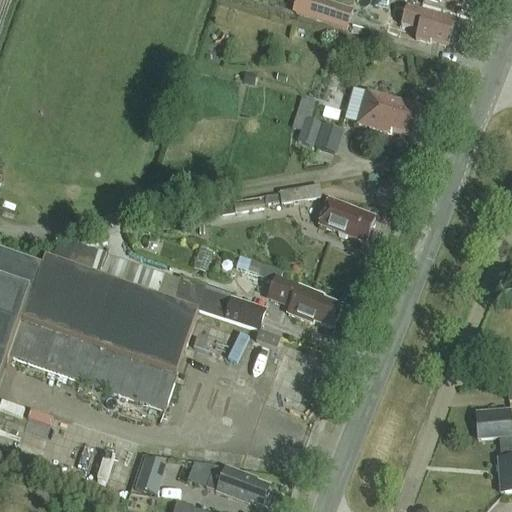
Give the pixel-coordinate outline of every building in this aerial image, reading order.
[(348,33),(353,14),(322,5),(323,0),(298,0),(294,18),(348,33)] [(423,0),(440,5),(441,2),(462,8),(464,0),(423,0)] [(406,10),(406,11),(401,28),(419,33),(416,42),(431,47),(431,44),(448,49),(455,24),(406,10)] [(246,76),(244,86),(255,89),(257,79),(246,76)] [(392,133),(411,139),(419,110),(367,95),(358,128),(391,137),(392,133)] [(306,121),(303,130),(298,145),(335,157),(343,133),(306,121)] [(319,188),(234,202),(236,214),(266,209),(265,206),(281,203),(282,208),(321,202),(319,188)] [(234,202),(219,205),(221,220),(237,217),(236,214),(234,202)] [(319,229),(365,247),(375,221),(329,203),(319,229)] [(0,257),(0,387),(9,360),(165,415),(177,380),(176,380),(198,318),(46,265),(44,273),(0,257)] [(159,298),(165,278),(113,260),(106,279),(159,298)] [(237,271),(277,285),(280,274),(240,260),(237,271)] [(182,279),(174,304),(260,335),(261,335),(268,315),(232,302),(234,297),(182,279)] [(278,282),(278,284),(273,296),(293,304),(288,317),(313,327),(314,325),(334,333),(343,310),(323,302),(324,300),(278,282)] [(247,360),(249,352),(229,346),(233,332),(206,323),(199,345),(247,360)] [(260,335),(256,344),(277,352),(281,343),(261,335),(260,335)] [(6,427),(26,431),(28,421),(55,427),(57,418),(10,408),(6,427)] [(511,437),(510,414),(476,417),(478,443),(499,441),(500,451),(511,449),(511,437)] [(511,449),(500,451),(501,462),(498,462),(501,497),(511,495),(511,449)] [(146,461),(135,491),(154,498),(165,468),(146,461)] [(194,467),(188,484),(207,491),(233,501),(233,502),(249,507),(250,505),(262,509),(269,490),(256,486),(257,483),(242,478),(226,472),(225,474),(215,470),(194,467)]
